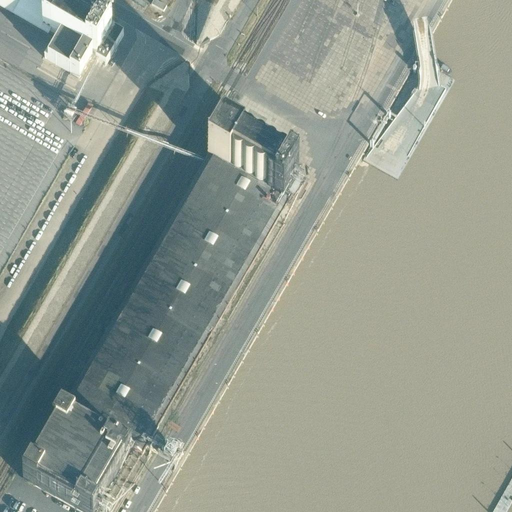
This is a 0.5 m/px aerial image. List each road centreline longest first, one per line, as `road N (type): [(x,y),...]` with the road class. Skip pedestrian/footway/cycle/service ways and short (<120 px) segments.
road 1 (unclassified): [(0,337),(165,40)]
road 2 (unclassified): [(347,145),(165,40)]
